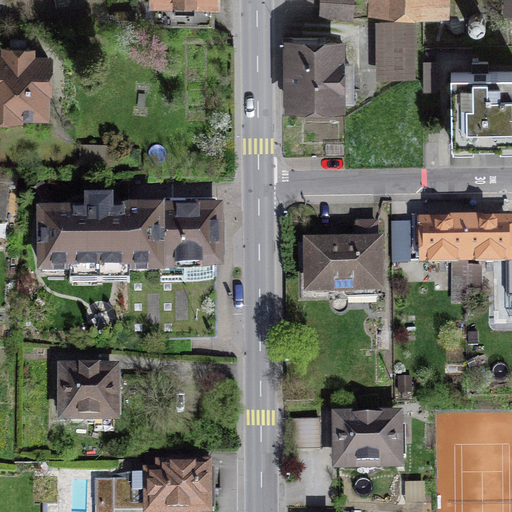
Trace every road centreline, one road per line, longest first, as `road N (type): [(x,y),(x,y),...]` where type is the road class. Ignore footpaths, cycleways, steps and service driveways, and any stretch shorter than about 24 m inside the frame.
road 1 (secondary): [(258,183),(261,511)]
road 2 (residential): [(258,183),(511,182)]
road 3 (secondary): [(257,0),(258,183)]
